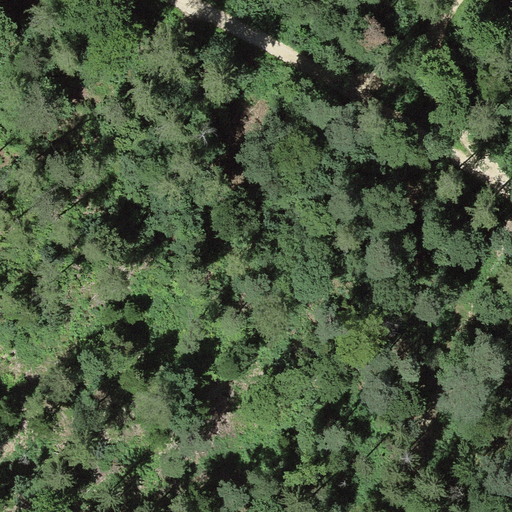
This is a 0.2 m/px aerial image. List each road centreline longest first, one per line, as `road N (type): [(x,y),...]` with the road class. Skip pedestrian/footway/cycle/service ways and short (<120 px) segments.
road 1 (track): [(511,198),(342,87),(181,0)]
road 2 (track): [(452,0),(429,63),(342,87)]
